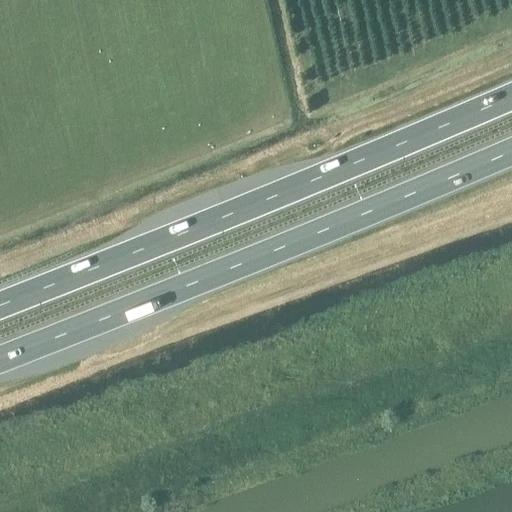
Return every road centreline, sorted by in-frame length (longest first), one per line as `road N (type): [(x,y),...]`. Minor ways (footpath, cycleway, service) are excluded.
road 1 (trunk): [(0,361),(511,150)]
road 2 (trunk): [(511,98),(0,307)]
